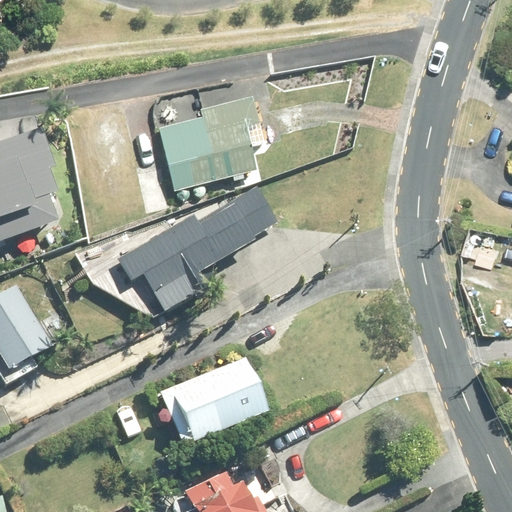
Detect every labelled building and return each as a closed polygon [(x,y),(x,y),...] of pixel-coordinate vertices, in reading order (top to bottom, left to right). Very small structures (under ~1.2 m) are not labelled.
[(201,110),(203,119),(184,124),(186,131),(160,137),(170,174),(189,169),(193,186),(257,170),(251,148),(269,144),(260,108),(255,110),(252,98),(201,110)] [(40,197),(54,191),(45,167),(50,165),(40,136),(0,151),(0,231),(30,220),(31,224),(48,218),(40,197)] [(136,170),(145,211),(172,205),(163,163),(136,170)] [(280,223),(258,187),(197,221),(193,214),(170,227),(169,225),(158,231),(157,228),(129,244),(132,249),(116,259),(153,319),(195,293),(199,300),(220,287),(208,268),(257,241),(256,237),(280,223)] [(511,242),(496,240),(493,262),(511,265),(511,242)] [(66,261),(48,266),(51,278),(69,273),(66,261)] [(15,285),(0,294),(0,375),(6,385),(38,367),(33,359),(55,346),(15,285)] [(247,359),(162,395),(182,444),(194,439),(196,443),(270,412),(247,359)] [(195,511),(267,511),(260,497),(254,500),(244,479),(232,484),(227,472),(186,492),(195,511)]
